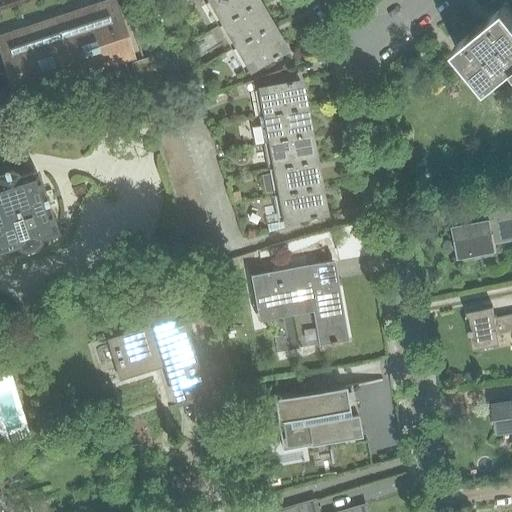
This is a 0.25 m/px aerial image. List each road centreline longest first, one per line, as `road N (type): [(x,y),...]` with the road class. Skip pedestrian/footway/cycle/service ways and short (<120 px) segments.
road 1 (residential): [(427,511),(425,399),(379,161),(338,42)]
road 2 (residential): [(256,511),(377,476)]
